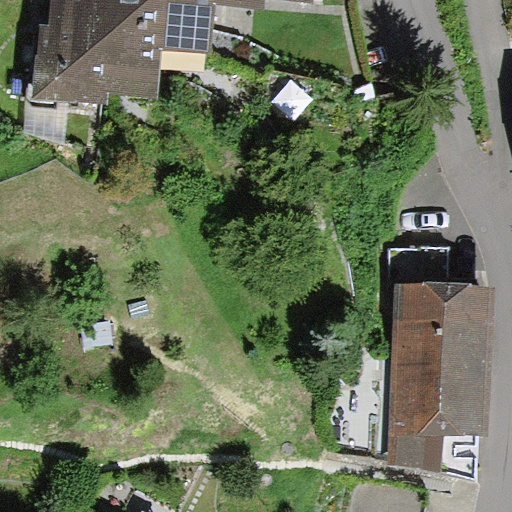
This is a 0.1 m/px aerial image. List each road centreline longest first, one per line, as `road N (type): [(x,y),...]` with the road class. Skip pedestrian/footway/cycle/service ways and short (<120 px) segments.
road 1 (residential): [(489,200),(464,159),(411,0)]
road 2 (residential): [(483,0),(501,107),(502,173),(489,200)]
